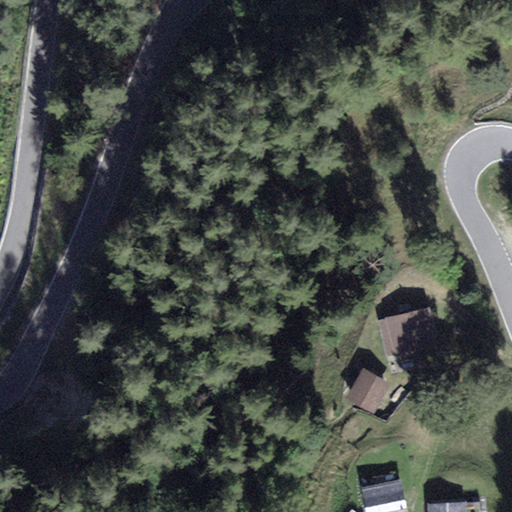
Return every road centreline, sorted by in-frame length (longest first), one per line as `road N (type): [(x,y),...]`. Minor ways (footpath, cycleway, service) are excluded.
road 1 (tertiary): [(0,392),(42,335),(148,72),(193,0)]
road 2 (tertiary): [(51,0),(23,204),(0,286)]
road 3 (tertiary): [(511,147),(475,153),(462,182),(511,301)]
